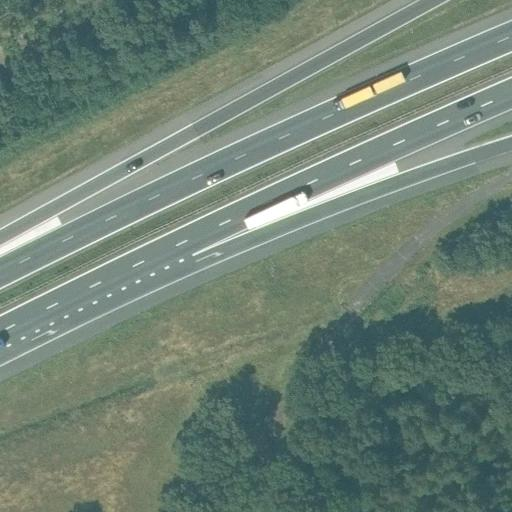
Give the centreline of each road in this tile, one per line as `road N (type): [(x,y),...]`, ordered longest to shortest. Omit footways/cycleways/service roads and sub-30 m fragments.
road 1 (motorway): [(511,37),(308,123),(0,272)]
road 2 (motorway): [(432,0),(0,237)]
road 3 (motorway): [(180,242),(511,93)]
road 4 (motorway): [(180,242),(511,143)]
road 5 (motorway): [(0,331),(180,242)]
road 6 (unclassified): [(0,62),(104,0)]
